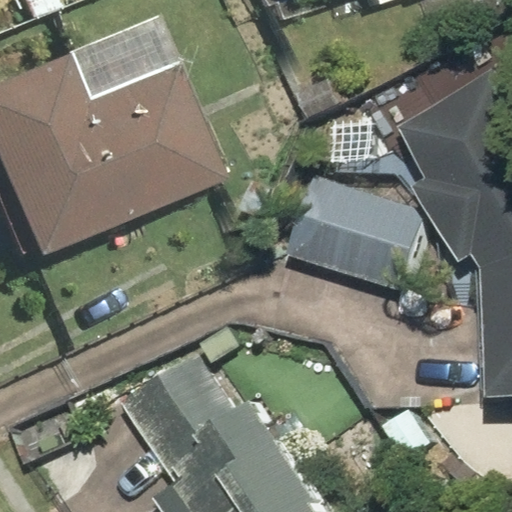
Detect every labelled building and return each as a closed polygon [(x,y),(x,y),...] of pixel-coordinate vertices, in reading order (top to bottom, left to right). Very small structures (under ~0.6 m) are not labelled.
[(0,74),(0,239),(6,256),(213,179),(172,67),(72,104),(53,55),(0,74)] [(405,127),(491,253),(493,397),(511,396),(511,79),(500,63),(405,127)] [(390,115),(329,112),(326,164),(388,166),(390,115)] [(331,174),(306,246),(415,284),(441,212),(331,174)] [(130,308),(113,282),(62,314),(79,340),(130,308)] [(334,511),(260,399),(246,408),(205,347),(134,393),(181,463),(149,484),(167,511),(334,511)]
